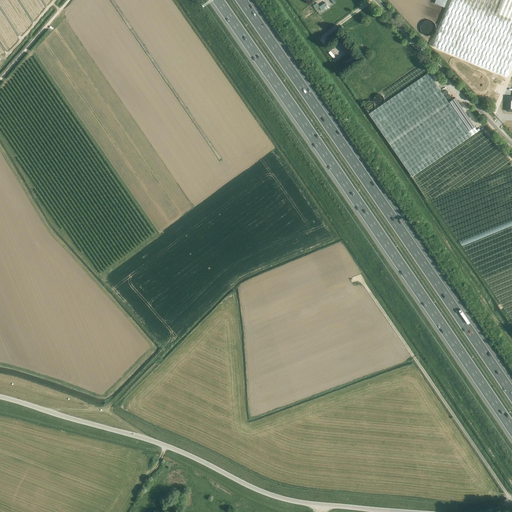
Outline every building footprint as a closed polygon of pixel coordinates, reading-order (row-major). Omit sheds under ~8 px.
[(511,63),(511,19),(464,0),(451,0),(432,47),(506,77),(511,63)] [(511,0),(464,0),(511,19),(511,0)] [(329,7),(326,2),(319,7),(318,5),(319,5),(317,3),(313,6),(319,14),(329,7)] [(422,23),(426,33),(432,31),(436,30),(432,20),(422,23)] [(342,35),(334,42),(344,55),(352,49),(342,35)] [(356,58),(354,55),(346,61),(348,64),(356,58)] [(428,73),(369,113),(412,176),(478,131),(455,98),(449,102),(428,73)] [(378,105),(379,105),(380,105),(381,105),(381,104),(382,104),(383,103),(383,102),(384,102),(384,101),(384,100),(384,99),(384,98),(384,97),(383,97),(383,96),(382,95),(381,95),(380,94),(379,94),(378,94),(377,95),(376,95),(375,96),(374,97),(374,98),(374,99),(374,100),(374,101),(374,102),(375,102),(375,103),(376,104),(377,104),(377,105),(378,105)] [(370,111),(371,111),(372,111),(372,110),(373,110),(373,109),(374,109),(374,108),(375,108),(375,107),(375,106),(375,105),(375,104),(374,103),(374,102),(373,102),(372,101),(371,101),(370,100),(369,101),(368,101),(367,101),(367,102),(366,102),(365,103),(365,104),(365,105),(364,105),(364,106),(365,107),(365,108),(366,109),(366,110),(367,110),(368,111),(369,111),(370,111)]
